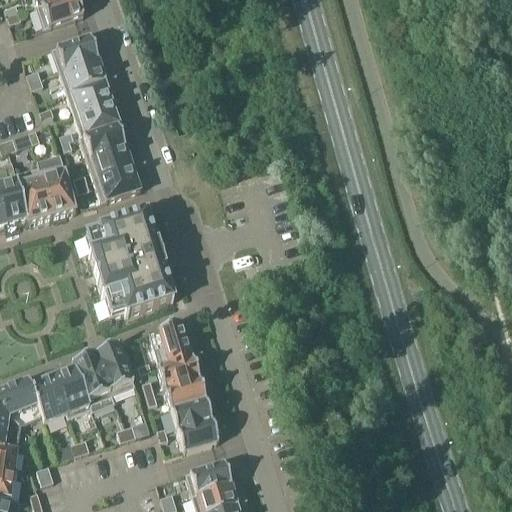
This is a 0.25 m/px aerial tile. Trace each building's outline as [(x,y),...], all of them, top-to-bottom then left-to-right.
[(47,0),(50,8),(51,9),(74,1),(73,0),(47,0)] [(51,9),(50,8),(34,14),(42,37),(81,23),(74,1),(51,9)] [(13,12),(1,16),(4,23),(16,20),(13,12)] [(16,20),(4,23),(6,31),(18,27),(16,20)] [(57,80),(96,67),(88,44),(49,57),(57,80)] [(96,67),(57,80),(64,102),(103,88),(96,67)] [(27,90),(38,86),(36,78),(24,82),(27,90)] [(38,86),(27,90),(29,97),(41,93),(38,86)] [(103,88),(64,102),(72,123),(111,110),(103,88)] [(72,123),(78,144),(79,145),(116,132),(116,133),(118,132),(111,110),(72,123)] [(37,119),(39,127),(51,123),(49,115),(37,119)] [(84,167),(123,154),(116,133),(116,132),(79,145),(78,144),(76,144),(84,167)] [(33,137),(25,140),(29,152),(37,149),(33,137)] [(67,140),(58,143),(60,151),(66,149),(70,148),(67,140)] [(3,148),(7,160),(14,158),(10,146),(3,148)] [(123,154),(84,167),(91,189),(130,176),(123,154)] [(60,169),(36,175),(49,225),(73,218),(60,169)] [(36,175),(12,182),(13,187),(24,226),(25,231),(49,225),(36,175)] [(0,223),(2,232),(24,226),(13,187),(12,182),(11,176),(0,179),(0,223)] [(130,176),(91,189),(99,211),(138,198),(130,176)] [(82,182),(70,185),(72,193),(84,190),(82,182)] [(84,190),(72,193),(75,201),(87,198),(84,190)] [(83,243),(89,262),(86,263),(100,306),(102,305),(108,324),(122,320),(123,323),(171,308),(144,220),(96,235),(97,238),(83,243)] [(155,375),(155,376),(191,366),(190,365),(189,365),(178,330),(156,337),(166,372),(155,375)] [(93,361),(110,404),(133,395),(116,352),(93,361)] [(93,361),(70,370),(89,417),(90,417),(88,413),(110,404),(93,361)] [(155,375),(155,376),(162,397),(197,387),(191,366),(190,365),(189,365),(166,372),(155,375)] [(146,369),(134,373),(137,381),(149,377),(146,369)] [(67,426),(89,417),(71,374),(50,383),(67,426)] [(66,426),(67,426),(50,383),(28,392),(43,430),(64,422),(66,426)] [(43,430),(28,392),(26,387),(0,397),(0,419),(19,435),(40,426),(42,431),(43,430)] [(148,387),(139,390),(143,401),(151,399),(148,387)] [(197,387),(162,397),(168,418),(203,408),(197,387)] [(151,399),(143,401),(147,413),(155,411),(151,399)] [(203,408),(168,418),(174,439),(209,428),(203,408)] [(0,419),(0,455),(15,458),(19,435),(0,419)] [(209,428),(174,439),(181,460),(216,450),(209,428)] [(123,435),(126,447),(134,445),(130,433),(123,435)] [(126,447),(123,435),(115,438),(118,450),(126,447)] [(156,444),(164,442),(162,436),(154,438),(156,444)] [(164,442),(156,444),(158,450),(166,448),(164,442)] [(76,450),(80,461),(87,459),(84,448),(76,450)] [(76,450),(68,452),(72,464),(79,462),(76,450)] [(15,458),(0,455),(0,505),(8,507),(15,458)] [(222,470),(183,482),(189,504),(229,492),(222,470)] [(47,474),(34,477),(37,485),(49,481),(47,474)] [(49,481),(37,485),(39,493),(51,489),(49,481)] [(234,511),(229,492),(189,504),(189,505),(194,503),(196,511),(234,511)] [(38,511),(35,499),(26,502),(29,511),(38,511)] [(158,505),(160,511),(163,511),(172,509),(170,502),(158,505)]
